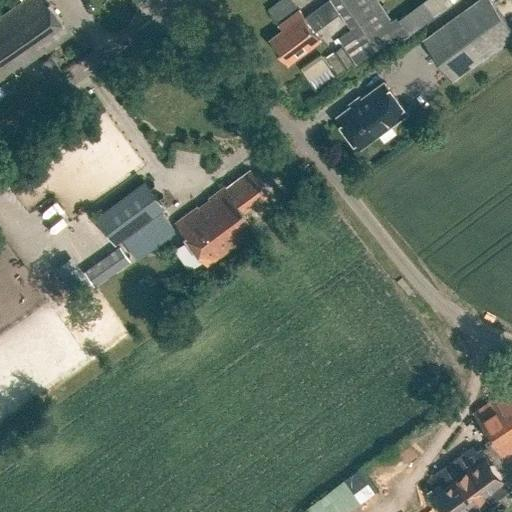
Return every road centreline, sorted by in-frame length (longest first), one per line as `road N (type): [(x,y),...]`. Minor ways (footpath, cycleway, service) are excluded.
road 1 (residential): [(511,342),(427,293),(316,153),(161,8)]
road 2 (unclassified): [(0,128),(161,8)]
